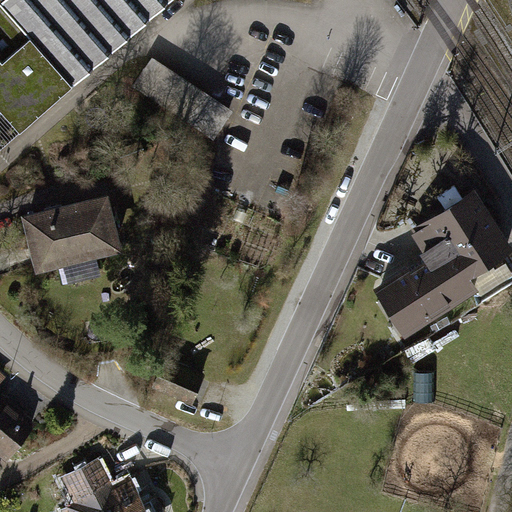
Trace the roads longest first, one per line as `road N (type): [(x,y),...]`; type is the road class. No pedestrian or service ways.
road 1 (residential): [(454,0),(236,468)]
road 2 (unknown): [(425,59),(277,19),(213,27),(0,162)]
road 3 (residential): [(0,337),(236,468)]
road 4 (unknown): [(0,485),(99,433),(117,402)]
